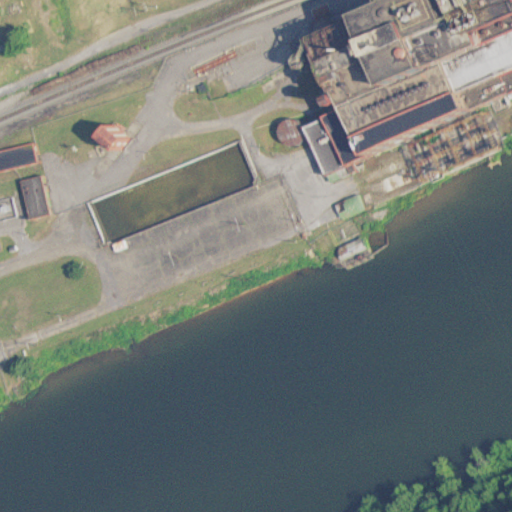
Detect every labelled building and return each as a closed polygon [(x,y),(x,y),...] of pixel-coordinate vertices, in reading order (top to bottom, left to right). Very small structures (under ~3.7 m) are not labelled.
[(511,93),(511,9),(508,0),(373,0),(326,21),(330,30),(291,48),(317,104),(311,107),(319,126),(300,134),(296,126),(278,134),(288,157),(309,147),(323,177),(511,93)] [(110,120),(90,141),(107,158),(127,136),(110,120)] [(0,173),(36,166),(32,146),(0,152),(0,173)] [(373,182),(379,195),(411,181),(404,167),(373,182)] [(27,219),(48,215),(41,177),(19,181),(27,219)] [(361,210),(354,195),(331,205),(338,221),(361,210)] [(364,251),(360,241),(345,247),(348,256),(364,251)]
